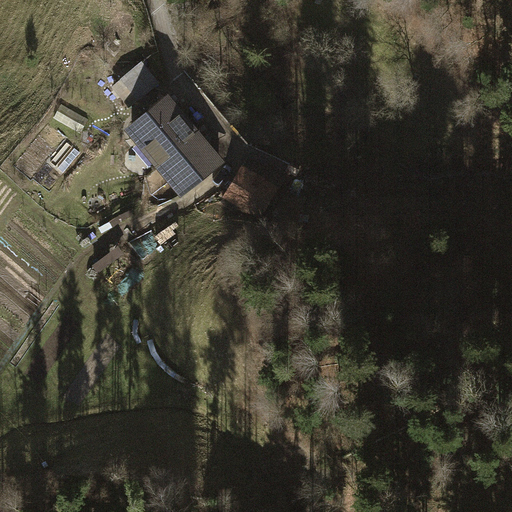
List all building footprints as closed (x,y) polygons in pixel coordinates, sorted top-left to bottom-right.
[(164,85),(144,62),(114,88),(133,111),(164,85)] [(127,131),(158,168),(202,132),(171,95),(127,131)] [(227,161),(202,132),(158,168),(183,198),(227,161)] [(223,198),(263,218),(279,187),(238,168),(223,198)] [(119,248),(93,267),(98,274),(124,255),(119,248)]
